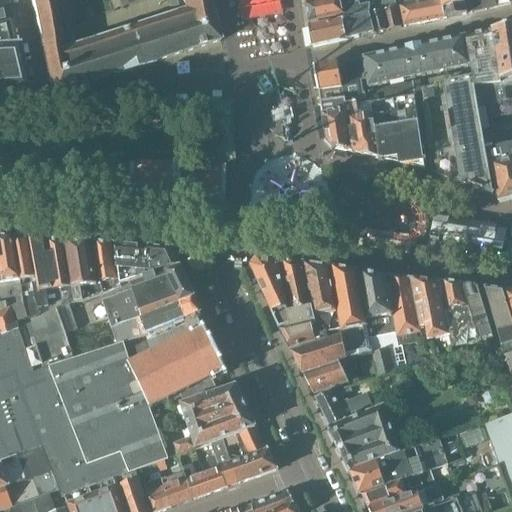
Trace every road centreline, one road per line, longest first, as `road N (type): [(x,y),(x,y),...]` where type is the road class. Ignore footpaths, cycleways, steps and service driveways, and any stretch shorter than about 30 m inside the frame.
road 1 (residential): [(311,471),(226,277),(239,202)]
road 2 (tertiary): [(239,202),(511,244)]
road 3 (tertiary): [(0,184),(239,202)]
road 4 (residential): [(511,16),(298,61)]
road 5 (residential): [(236,70),(223,79),(43,104)]
road 6 (residential): [(239,202),(248,149),(236,70)]
